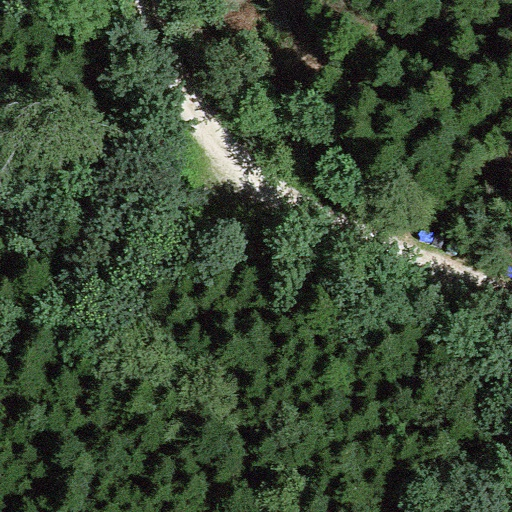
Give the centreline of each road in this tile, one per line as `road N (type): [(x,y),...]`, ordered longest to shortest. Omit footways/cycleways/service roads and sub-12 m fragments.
road 1 (track): [(511,305),(268,197),(215,145),(172,68),(153,0)]
road 2 (track): [(396,257),(511,426)]
